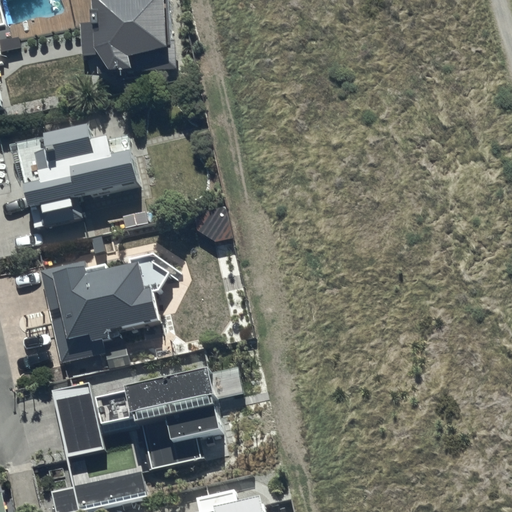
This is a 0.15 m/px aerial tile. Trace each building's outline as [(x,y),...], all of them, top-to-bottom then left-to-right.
[(111,0),(111,5),(98,5),(99,52),(112,69),(171,68),(170,1),(154,1),(153,0),(111,0)] [(138,189),(131,156),(111,160),(107,142),(92,145),(89,130),(44,140),(44,142),(16,148),(29,213),(31,212),(35,230),(84,220),(80,201),(138,189)] [(107,268),(87,272),(86,264),(42,273),(60,366),(106,357),(109,371),(130,366),(127,348),(106,352),(104,344),(112,343),(110,334),(157,325),(151,295),(146,296),(141,268),(109,275),(107,268)] [(135,421),(137,432),(143,430),(153,472),(202,461),(197,442),(221,436),(215,412),(216,412),(215,411),(218,410),(216,402),(246,395),(241,371),(210,378),(210,376),(94,403),(90,385),(53,394),(68,461),(105,453),(103,445),(100,429),(135,421)] [(84,511),(146,498),(140,473),(52,494),(56,511),(84,511)] [(260,511),(259,507),(241,511),(236,493),(197,502),(198,511),(260,511)]
